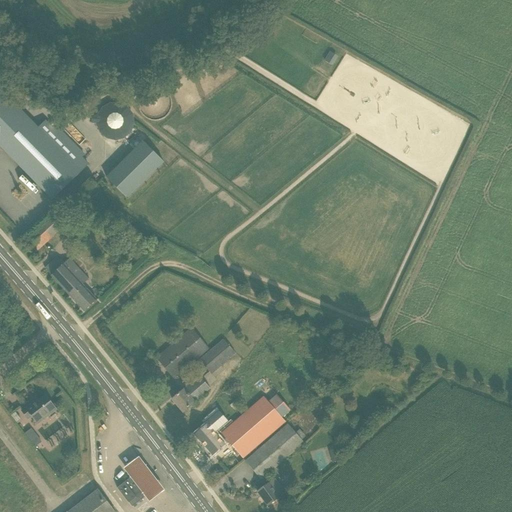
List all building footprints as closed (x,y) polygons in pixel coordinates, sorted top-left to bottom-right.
[(11,101),(0,89),(0,146),(53,199),(81,171),(89,164),(82,157),(85,154),(56,125),(53,127),(46,120),(38,128),(11,101)] [(98,133),(127,142),(137,110),(101,99),(93,123),(100,126),(98,133)] [(107,178),(127,199),(164,163),(143,142),(107,178)] [(63,205),(23,242),(34,254),(73,217),(63,205)] [(105,214),(99,220),(105,226),(111,220),(105,214)] [(64,264),(57,257),(45,269),(51,276),(84,312),(97,300),(82,284),(88,279),(70,259),(64,264)] [(177,375),(197,358),(208,348),(192,329),(157,359),(176,381),(179,378),(177,375)] [(199,360),(211,374),(224,363),(235,353),(224,340),(207,354),(199,360)] [(172,399),(183,412),(195,403),(194,402),(210,388),(200,376),(184,390),(172,399)] [(22,411),(28,419),(32,416),(38,424),(44,419),(43,417),(51,411),(55,408),(56,409),(46,396),(34,405),(32,403),(22,411)] [(285,422),(282,418),(268,401),(264,397),(221,434),(243,458),(285,422)] [(225,423),(218,414),(202,428),(203,429),(194,437),(211,457),(223,446),(212,434),(225,423)] [(288,424),(245,461),(261,480),(304,443),(301,440),(305,436),(300,429),(295,433),(288,424)] [(30,441),(37,436),(31,429),(25,434),(30,441)] [(165,487),(139,454),(132,460),(124,466),(150,499),(157,494),(165,487)] [(141,493),(142,492),(131,478),(117,488),(129,503),(132,506),(144,497),(141,493)] [(275,479),(257,492),(268,506),(279,497),(281,500),(287,495),(280,486),(275,479)] [(68,511),(115,511),(98,489),(68,511)]
